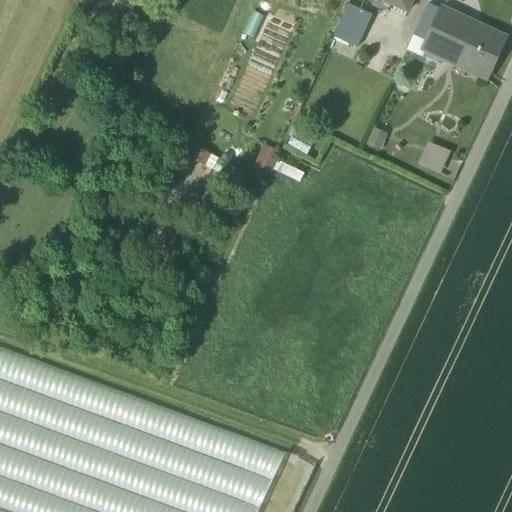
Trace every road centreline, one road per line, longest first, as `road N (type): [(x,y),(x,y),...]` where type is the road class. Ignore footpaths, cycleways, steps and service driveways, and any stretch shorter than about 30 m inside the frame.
road 1 (track): [(308,511),(511,81)]
road 2 (track): [(334,454),(0,339)]
